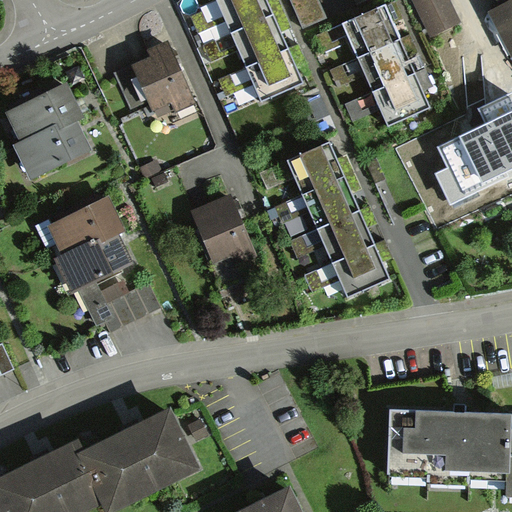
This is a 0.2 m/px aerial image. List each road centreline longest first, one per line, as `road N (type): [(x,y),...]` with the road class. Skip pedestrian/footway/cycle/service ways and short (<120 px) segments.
road 1 (residential): [(511,312),(200,361),(0,427)]
road 2 (unknown): [(200,361),(262,466)]
